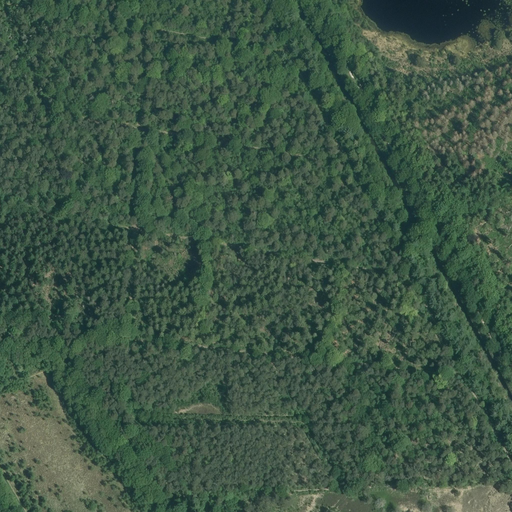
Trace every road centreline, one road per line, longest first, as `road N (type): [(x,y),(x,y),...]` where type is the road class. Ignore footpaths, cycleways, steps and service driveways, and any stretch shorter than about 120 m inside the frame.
road 1 (track): [(511,374),(416,196)]
road 2 (track): [(396,251),(511,197)]
